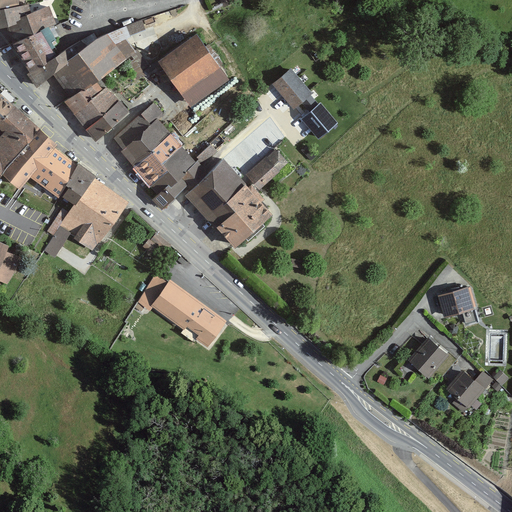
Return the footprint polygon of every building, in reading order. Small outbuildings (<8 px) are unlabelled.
[(17,0),(0,0),(0,23),(4,22),(30,12),(28,4),(19,3),(17,0)] [(5,30),(0,31),(0,44),(0,45),(11,41),(41,30),(54,25),(47,6),(30,12),(4,22),(5,30)] [(200,28),(156,57),(189,104),(230,76),(200,28)] [(41,30),(11,41),(28,68),(52,51),(41,30)] [(73,52),(52,71),(67,95),(98,76),(135,53),(126,39),(115,45),(107,33),(73,52)] [(52,51),(28,68),(25,71),(37,85),(52,71),(73,52),(68,42),(52,51)] [(313,93),(291,69),(272,85),(293,110),(313,93)] [(98,76),(67,95),(62,99),(95,140),(127,112),(98,76)] [(0,92),(0,117),(12,103),(0,92)] [(38,126),(12,103),(0,117),(0,174),(4,169),(38,126)] [(154,103),(112,137),(122,149),(158,116),(161,113),(154,103)] [(337,123),(320,103),(301,119),(318,139),(337,123)] [(158,116),(122,149),(159,190),(150,198),(161,210),(183,191),(220,157),(208,146),(195,157),(180,140),(158,116)] [(57,141),(38,126),(4,169),(18,180),(27,170),(71,205),(95,174),(77,160),(75,163),(54,145),(57,141)] [(275,147),(247,172),(259,186),(288,162),(275,147)] [(220,157),(183,191),(232,244),(269,210),(220,157)] [(128,204),(95,178),(76,206),(74,205),(69,213),(60,226),(71,233),(71,234),(75,237),(74,239),(93,251),(99,242),(101,244),(128,204)] [(69,213),(62,209),(47,231),(54,236),(60,226),(69,213)] [(60,226),(54,236),(44,250),(55,258),(71,234),(71,233),(60,226)] [(171,245),(155,232),(143,246),(158,259),(171,245)] [(7,243),(0,239),(0,282),(8,286),(21,255),(5,248),(7,243)] [(225,321),(168,280),(150,305),(207,346),(225,321)] [(473,308),(467,286),(437,295),(443,316),(473,308)] [(448,352),(426,335),(407,360),(429,377),(448,352)] [(475,375),(462,365),(443,389),(455,397),(450,403),(464,414),(484,388),(489,390),(491,388),(498,393),(503,386),(480,369),(475,375)] [(504,384),(509,376),(501,370),(495,377),(504,384)]
